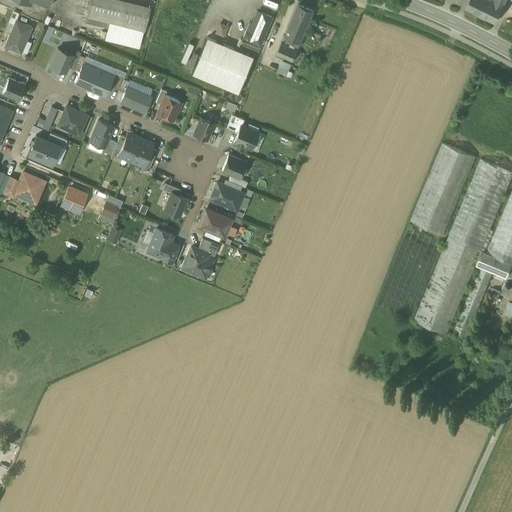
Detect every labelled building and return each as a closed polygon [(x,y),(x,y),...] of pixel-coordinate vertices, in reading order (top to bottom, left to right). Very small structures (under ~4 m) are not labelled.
[(149,7),(120,0),(90,0),(85,21),(142,35),(149,7)] [(468,0),(465,8),(480,15),(487,0),(468,0)] [(494,2),(491,0),(487,0),(480,15),(494,23),(503,6),(494,2)] [(298,5),(284,37),(300,44),(313,11),(298,5)] [(260,45),(272,17),(261,13),(250,40),(260,45)] [(32,27),(16,20),(5,46),(21,52),(32,27)] [(217,20),(213,31),(223,35),(227,24),(217,20)] [(253,56),(213,39),(206,37),(191,73),(238,92),(253,56)] [(296,51),(281,44),(276,55),(291,62),(296,51)] [(73,54),(58,48),(50,65),(66,71),(73,54)] [(296,51),(291,62),(298,64),(302,53),(296,51)] [(291,64),(281,60),(277,71),(286,75),(291,64)] [(114,74),(82,61),(72,84),(104,97),(114,74)] [(25,84),(8,77),(2,92),(18,99),(25,84)] [(151,96),(127,86),(120,101),(145,112),(151,96)] [(161,89),(155,102),(161,104),(165,94),(166,91),(161,89)] [(161,104),(157,113),(172,119),(175,113),(177,112),(179,109),(177,107),(180,101),(165,94),(161,104)] [(0,136),(12,110),(0,104),(0,136)] [(87,114),(66,105),(58,124),(79,133),(87,114)] [(62,110),(51,106),(46,119),(56,123),(62,110)] [(204,109),(201,116),(212,120),(215,113),(204,109)] [(244,119),(232,114),(227,127),(238,131),(241,124),(244,119)] [(201,117),(194,133),(207,138),(213,122),(201,117)] [(98,119),(89,139),(103,145),(104,146),(108,137),(113,125),(98,119)] [(241,124),(238,131),(234,141),(237,142),(236,143),(241,145),(242,144),(251,148),(258,131),(241,124)] [(50,132),(47,138),(60,144),(59,145),(63,146),(66,139),(50,132)] [(118,153),(118,154),(131,159),(140,137),(127,132),(125,136),(118,153)] [(47,138),(36,134),(27,154),(51,164),(59,145),(60,144),(47,138)] [(117,141),(113,150),(118,153),(125,136),(120,134),(117,141)] [(117,141),(108,137),(104,146),(103,145),(102,150),(111,154),(113,150),(117,141)] [(153,143),(140,137),(131,159),(143,165),(144,165),(151,147),(153,143)] [(476,156),(443,143),(411,221),(444,235),(476,156)] [(151,147),(144,165),(143,165),(142,168),(148,171),(157,150),(151,147)] [(246,161),(228,154),(222,170),(230,174),(239,177),(246,161)] [(511,171),(481,158),(449,237),(482,250),(511,177),(511,171)] [(44,180),(23,171),(19,180),(14,192),(14,193),(29,199),(33,189),(39,191),(44,180)] [(247,180),(239,177),(230,174),(228,179),(245,186),(247,180)] [(19,180),(10,177),(4,191),(13,195),(14,193),(14,192),(19,180)] [(243,192),(217,181),(210,198),(215,200),(236,208),(243,193),(243,192)] [(181,189),(165,182),(162,188),(171,192),(171,191),(179,194),(181,189)] [(85,192),(70,186),(63,204),(77,211),(85,192)] [(171,192),(164,209),(179,215),(186,197),(179,194),(171,191),(171,192)] [(511,191),(487,252),(511,262),(511,191)] [(108,221),(116,203),(104,198),(96,215),(108,221)] [(231,217),(205,206),(197,226),(223,237),(231,217)] [(116,242),(120,228),(110,225),(106,239),(116,242)] [(157,228),(147,249),(162,256),(163,256),(169,241),(172,234),(157,228)] [(219,244),(202,237),(198,248),(209,252),(209,253),(214,255),(219,244)] [(482,250),(449,237),(414,320),(447,334),(476,264),(482,250)] [(169,241),(163,256),(162,256),(162,257),(171,261),(178,244),(169,241)] [(198,248),(191,245),(183,267),(205,276),(205,275),(208,274),(210,269),(209,266),(210,265),(204,263),(209,253),(209,252),(198,248)] [(511,262),(487,252),(482,250),(476,264),(482,266),(494,271),(507,277),(511,264),(511,262)] [(482,266),(453,336),(465,341),(494,271),(482,266)] [(511,286),(505,283),(496,304),(506,308),(504,312),(511,315),(511,286)]
